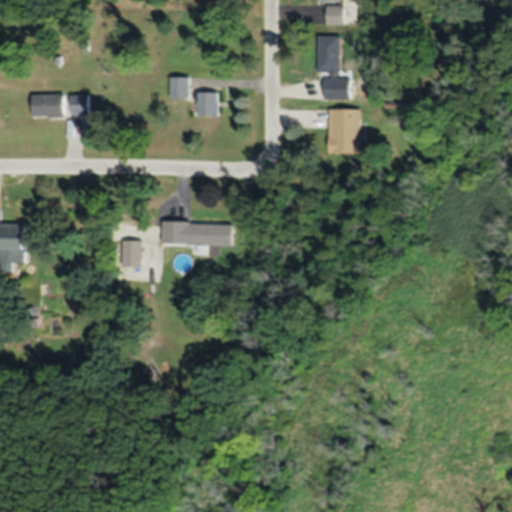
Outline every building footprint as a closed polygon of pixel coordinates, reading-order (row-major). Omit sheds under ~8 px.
[(347,25),(347,6),(329,6),(329,25),(347,25)] [(343,72),(343,36),(321,36),(321,72),(343,72)] [(192,78),(173,78),(173,99),(192,99),(192,78)] [(344,100),(344,79),(327,79),(327,100),(344,100)] [(222,117),(222,92),(200,92),(200,117),(222,117)] [(35,117),(69,117),(69,95),(35,95),(35,117)] [(74,115),(91,115),(91,95),(74,95),(74,115)] [(363,155),(363,110),(331,110),(331,155),(363,155)] [(165,245),(234,246),(234,222),(165,222),(165,245)] [(0,264),(28,265),(29,225),(0,224),(0,244),(1,245),(0,264)]
